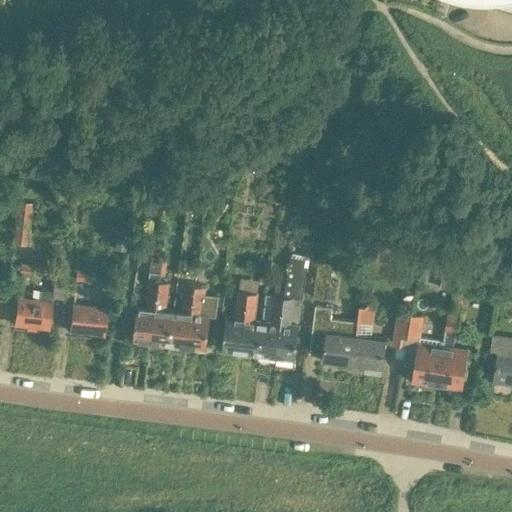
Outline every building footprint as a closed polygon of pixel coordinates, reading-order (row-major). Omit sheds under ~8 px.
[(288,164),(303,167),(307,139),(292,137),(288,164)] [(320,157),(323,141),(312,139),(309,155),(320,157)] [(225,141),(223,155),(223,159),(227,159),(226,170),(237,172),(241,143),(225,141)] [(284,171),(287,149),(252,144),(250,166),(284,171)] [(24,155),(22,169),(46,172),(48,158),(24,155)] [(173,179),(169,204),(182,206),(186,181),(173,179)] [(169,192),(171,182),(155,180),(153,190),(169,192)] [(14,229),(27,231),(29,210),(17,208),(14,229)] [(115,237),(114,247),(123,248),(124,238),(115,237)] [(290,252),(285,284),(283,295),(276,354),(295,357),(299,324),(289,323),(290,318),(299,319),(302,297),(309,255),(290,252)] [(160,273),(161,262),(150,261),(149,272),(153,272),(160,273)] [(328,263),(315,261),(311,297),(324,299),(328,263)] [(32,265),(19,263),(18,272),(31,274),(32,265)] [(88,267),(75,265),(74,279),(86,280),(88,267)] [(456,269),(455,273),(453,283),(452,289),(464,291),(468,271),(456,269)] [(453,283),(455,273),(443,271),(441,287),(452,289),(453,283)] [(149,272),(148,279),(150,279),(159,280),(160,273),(153,272),(149,272)] [(238,290),(235,316),(226,315),(222,348),(241,350),(249,282),(250,278),(236,276),(238,290)] [(150,279),(146,306),(137,305),(133,337),(151,339),(159,280),(150,279)] [(169,282),(159,280),(151,339),(170,342),(174,310),(165,309),(169,282)] [(249,282),(241,350),(258,352),(262,320),(254,319),(257,292),(258,283),(249,282)] [(174,310),(170,342),(188,344),(195,285),(185,284),(181,311),(174,310)] [(195,285),(188,344),(206,346),(210,314),(201,313),(204,286),(195,285)] [(39,290),(38,299),(15,296),(12,324),(48,328),(51,301),(50,301),(51,291),(39,290)] [(276,354),(283,295),(274,294),(270,321),(262,320),(258,352),(276,354)] [(106,307),(70,303),(67,330),(102,334),(106,307)] [(373,308),(366,303),(363,307),(359,307),(358,321),(371,323),(373,308)] [(331,307),(315,306),(312,331),(314,332),(311,353),(323,354),(322,358),(326,358),(325,362),(337,363),(337,360),(352,361),(356,335),(358,321),(330,318),(331,307)] [(406,345),(411,313),(399,311),(394,343),(406,345)] [(423,383),(425,380),(437,381),(443,342),(419,338),(423,315),(411,313),(406,345),(404,360),(409,361),(406,377),(415,378),(416,382),(423,383)] [(457,388),(459,385),(462,385),(468,349),(453,347),(455,331),(457,331),(460,316),(448,314),(443,342),(437,381),(449,383),(450,387),(457,388)] [(494,378),(511,381),(511,336),(494,334),(492,348),(499,349),(494,378)] [(382,365),(385,339),(356,335),(352,361),(365,363),(364,372),(380,373),(381,365),(382,365)]
